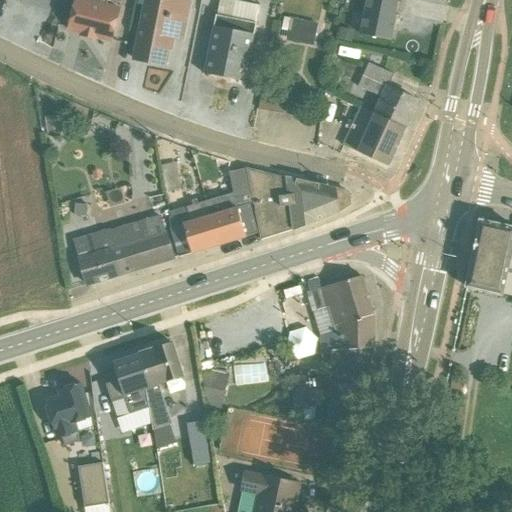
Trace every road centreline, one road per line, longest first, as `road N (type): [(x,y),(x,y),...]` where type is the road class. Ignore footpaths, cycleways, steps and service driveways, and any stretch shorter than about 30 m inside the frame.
road 1 (unclassified): [(0,50),(161,123),(346,170)]
road 2 (primary): [(0,352),(322,247)]
road 3 (primary): [(377,511),(421,310)]
road 4 (primary): [(447,180),(484,0)]
road 5 (primary): [(322,247),(379,260),(421,310)]
road 6 (primary): [(322,247),(439,219)]
